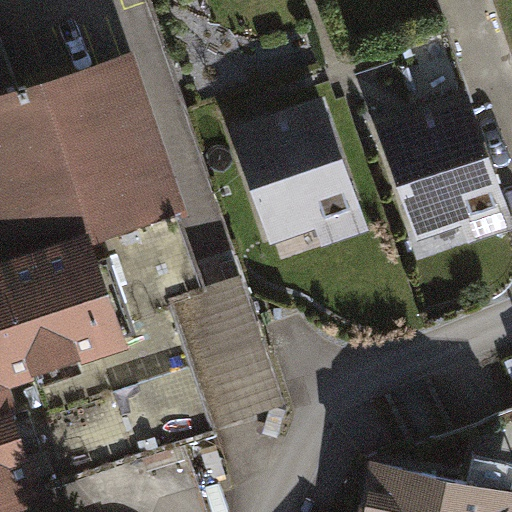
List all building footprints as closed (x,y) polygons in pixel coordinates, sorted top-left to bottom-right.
[(128,40),(0,86),(0,228),(6,244),(83,216),(87,227),(183,191),(128,40)] [(508,220),(467,95),(382,123),(424,248),(508,220)] [(364,222),(322,96),(237,124),(279,250),(364,222)] [(6,244),(0,246),(0,497),(46,480),(4,365),(121,322),(87,227),(83,216),(6,244)] [(267,312),(198,325),(218,436),(287,424),(267,312)] [(511,511),(511,487),(374,461),(364,511),(511,511)]
